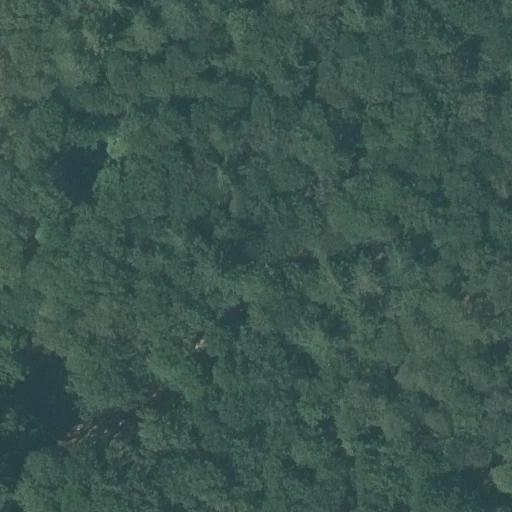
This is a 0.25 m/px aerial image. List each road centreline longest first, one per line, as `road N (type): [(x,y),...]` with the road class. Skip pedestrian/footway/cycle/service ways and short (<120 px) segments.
road 1 (track): [(364,358),(64,230),(54,71),(40,0)]
road 2 (track): [(364,358),(477,511)]
road 3 (track): [(309,511),(364,358)]
road 4 (track): [(364,358),(511,345)]
